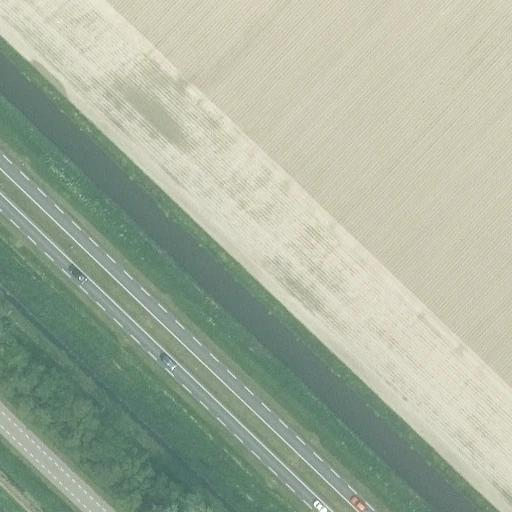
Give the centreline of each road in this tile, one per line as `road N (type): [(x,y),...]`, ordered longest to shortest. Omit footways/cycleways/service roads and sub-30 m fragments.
road 1 (primary): [(364,511),(0,161)]
road 2 (primary): [(0,205),(319,511)]
road 3 (track): [(0,317),(203,511)]
road 4 (unclassified): [(96,511),(0,419)]
